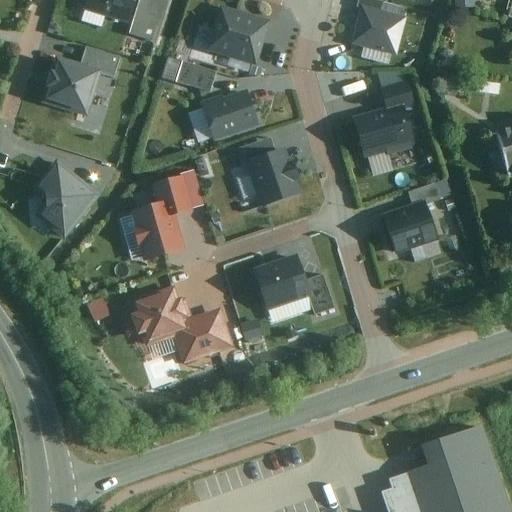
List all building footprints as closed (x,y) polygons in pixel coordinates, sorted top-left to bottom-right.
[(86,0),(82,16),(132,29),(129,38),(159,47),(171,0),(86,0)] [(408,15),(361,2),(350,44),(396,56),(408,15)] [(274,22),(220,7),(207,52),(261,68),(274,22)] [(40,107),(90,121),(101,82),(117,86),(124,61),(85,50),(81,66),(54,58),(40,107)] [(219,77),(185,70),(179,88),(215,95),(219,77)] [(349,118),(362,164),(421,148),(404,84),(378,91),(383,109),(349,118)] [(255,87),(201,105),(213,140),(267,121),(255,87)] [(511,132),(494,137),(507,184),(511,182),(511,132)] [(261,208),(304,196),(291,148),(248,160),(261,208)] [(99,194),(58,161),(37,186),(49,196),(37,211),(66,235),(99,194)] [(145,263),(183,250),(172,219),(200,210),(189,175),(156,186),(162,204),(130,215),(145,263)] [(409,210),(378,218),(389,259),(408,255),(410,264),(444,256),(440,243),(430,204),(409,210)] [(251,272),(267,316),(305,303),(313,326),(338,317),(324,276),(308,282),(299,256),(251,272)] [(189,365),(233,350),(223,315),(193,316),(187,300),(173,290),(134,305),(134,325),(132,340),(154,356),(178,343),(189,365)] [(95,326),(109,316),(101,297),(84,302),(95,326)] [(244,325),(249,341),(266,336),(262,321),(244,325)] [(502,511),(475,418),(414,435),(420,455),(374,468),(386,511),(502,511)]
